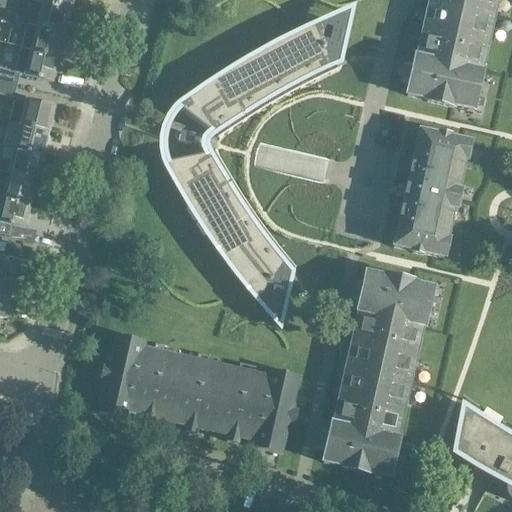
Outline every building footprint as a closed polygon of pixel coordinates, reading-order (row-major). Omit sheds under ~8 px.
[(42,0),(42,4),(70,11),(72,0),(42,0)] [(409,86),(406,97),(426,102),(426,103),(452,109),(452,108),(472,112),(481,74),(480,73),(496,0),(429,0),(416,59),(415,59),(412,70),(403,68),(400,84),(409,86)] [(36,28),(64,35),(70,11),(42,4),(36,28)] [(176,109),(212,137),(240,118),(269,100),(298,84),(328,69),(328,68),(334,66),(337,52),(339,51),(341,49),(343,46),(344,44),(345,41),(345,38),(345,36),(345,33),(344,30),(342,28),(340,26),(337,25),(335,25),(332,26),(330,27),(328,29),(326,31),(325,34),(324,34),(323,24),(302,33),(269,50),(238,68),(208,87),(176,109)] [(20,49),(30,52),(58,59),(64,35),(36,28),(26,26),(20,49)] [(58,59),(30,52),(24,76),(53,83),(58,59)] [(0,82),(16,87),(20,74),(0,69),(0,82)] [(16,87),(0,82),(0,96),(13,99),(16,87)] [(8,123),(20,126),(48,133),(54,108),(18,99),(13,103),(8,123)] [(14,150),(42,157),(48,133),(20,126),(14,150)] [(419,133),(405,195),(400,194),(399,202),(403,203),(393,249),(412,253),(412,254),(422,257),(422,255),(443,260),(447,242),(446,241),(453,211),(455,212),(459,193),(457,193),(464,163),(465,163),(469,145),(449,140),(449,139),(439,136),(438,137),(419,133)] [(0,172),(8,174),(36,181),(42,157),(14,150),(11,162),(0,159),(0,172)] [(225,185),(208,156),(163,165),(182,199),(201,229),(206,237),(218,254),(226,266),(240,283),(250,295),(258,305),(266,299),(267,302),(267,305),(269,307),(270,309),(273,311),(275,312),(278,312),(281,311),(283,309),(285,307),(286,305),(287,302),(288,299),(288,296),(288,294),(287,291),(286,288),(284,286),(287,272),(283,267),(283,266),(262,240),(243,213),(225,185)] [(3,199),(30,205),(36,181),(8,174),(3,199)] [(24,230),(30,205),(3,199),(0,208),(0,237),(8,240),(33,245),(36,233),(24,230)] [(29,263),(32,250),(6,244),(3,257),(29,263)] [(386,280),(366,275),(363,287),(354,285),(350,301),(359,303),(357,314),(358,314),(333,426),(331,426),(329,437),(320,435),(316,451),(325,453),(323,464),(343,469),(342,470),(368,476),(368,475),(389,479),(398,441),(396,440),(422,329),(423,329),(432,290),(411,286),(412,285),(386,279),(386,280)] [(0,282),(0,317),(7,319),(12,284),(0,282)] [(289,423),(294,425),(297,413),(291,412),(299,379),(270,372),(269,378),(258,376),(260,370),(239,365),(238,371),(216,366),(218,361),(197,356),(196,362),(174,357),(175,351),(155,346),(154,352),(143,350),(145,344),(116,337),(108,370),(102,369),(100,380),(105,382),(98,415),(127,421),(128,415),(143,419),(142,424),(153,427),(154,421),(185,428),(184,434),(195,436),(197,431),(227,438),(226,443),(237,446),(239,441),(253,444),(252,450),(281,457),(289,423)] [(511,439),(498,431),(478,419),(454,456),(470,466),(484,475),(507,487),(506,489),(505,491),(505,494),(506,496),(507,498),(508,500),(510,501),(511,503),(511,502),(511,439)]
